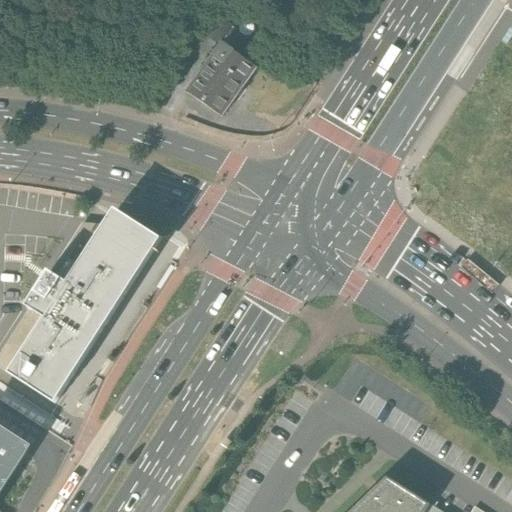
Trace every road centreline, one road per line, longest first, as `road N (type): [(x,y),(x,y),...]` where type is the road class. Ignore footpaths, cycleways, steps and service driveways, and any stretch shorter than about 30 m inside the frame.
road 1 (primary): [(256,233),(77,511)]
road 2 (primary): [(135,511),(302,257)]
road 3 (secondary): [(286,189),(158,140),(0,111)]
road 4 (secondary): [(0,151),(140,183),(256,233)]
road 5 (primary): [(335,216),(474,0)]
road 6 (primary): [(302,257),(511,402)]
road 7 (primary): [(420,0),(334,135),(286,189)]
road 8 (primary): [(511,343),(335,216)]
